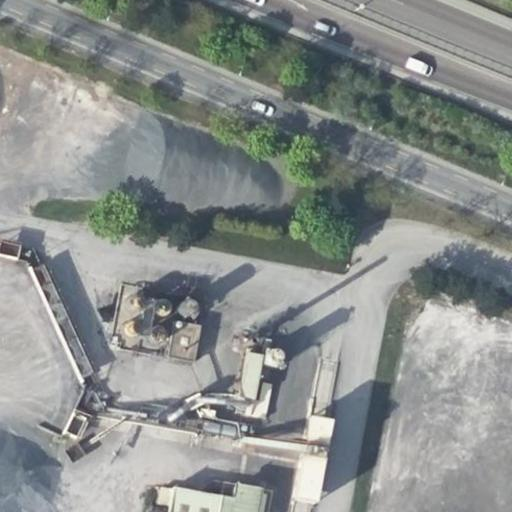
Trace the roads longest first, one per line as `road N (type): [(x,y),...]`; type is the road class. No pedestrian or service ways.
road 1 (residential): [(1,0),(511,213)]
road 2 (trunk): [(263,0),(511,98)]
road 3 (trunk): [(511,48),(392,0)]
